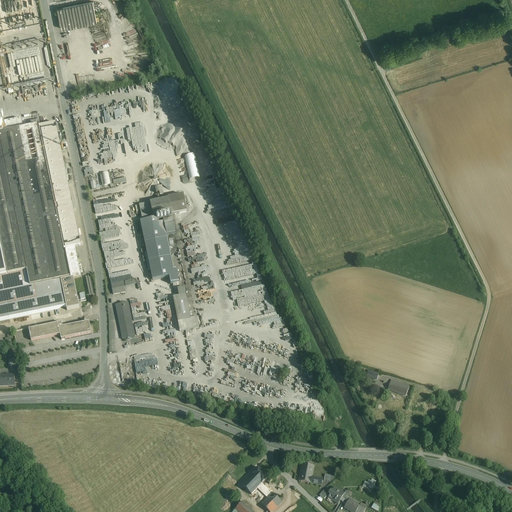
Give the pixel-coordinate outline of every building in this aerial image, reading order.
[(57,9),(61,29),(97,22),(93,2),(57,9)] [(406,50),(397,53),(399,59),(408,57),(406,51),(406,50)] [(387,59),(382,61),(387,70),(391,68),(387,59)] [(22,119),(2,123),(3,132),(4,134),(24,130),(22,119)] [(70,192),(56,123),(39,127),(64,249),(65,249),(75,247),(81,246),(73,207),(66,209),(64,199),(63,194),(70,192)] [(69,274),(39,127),(4,134),(0,134),(0,138),(27,272),(8,276),(0,277),(0,320),(66,307),(67,310),(80,308),(74,279),(70,280),(70,279),(69,274)] [(0,237),(8,276),(27,272),(0,138),(0,237)] [(187,157),(190,180),(202,179),(198,155),(187,157)] [(103,186),(128,183),(127,173),(119,174),(119,180),(114,181),(113,172),(101,174),(103,186)] [(214,174),(207,175),(209,184),(206,184),(208,190),(217,188),(214,174)] [(158,201),(139,205),(143,221),(169,216),(172,215),(168,199),(161,201),(157,182),(157,180),(156,179),(155,179),(154,180),(153,181),(154,182),(158,201)] [(184,195),(168,198),(168,199),(172,215),(187,212),(184,195)] [(71,197),(64,199),(66,209),(73,207),(71,197)] [(169,220),(169,216),(163,217),(167,235),(175,234),(173,220),(169,220)] [(143,221),(141,222),(145,245),(168,241),(167,235),(163,217),(143,221)] [(168,241),(145,245),(153,281),(169,277),(175,276),(174,270),(168,241)] [(75,247),(65,249),(70,274),(69,274),(70,279),(71,279),(82,277),(75,247)] [(175,276),(169,277),(171,285),(179,283),(176,270),(174,270),(175,276)] [(93,275),(87,277),(91,295),(97,294),(93,275)] [(123,282),(112,285),(114,295),(125,292),(123,282)] [(185,288),(178,290),(179,297),(173,298),(175,307),(174,307),(175,313),(176,313),(178,323),(191,321),(191,319),(185,288)] [(128,303),(116,305),(123,340),(135,337),(128,303)] [(191,321),(178,323),(180,332),(199,328),(197,317),(191,319),(191,321)] [(89,322),(63,327),(62,323),(29,330),(31,341),(60,335),(61,339),(92,333),(89,322)] [(378,374),(369,371),(366,380),(371,382),(372,379),(376,380),(378,374)] [(14,375),(0,375),(0,387),(15,386),(14,375)] [(403,388),(396,386),(397,382),(391,380),(388,390),(406,396),(409,387),(404,385),(403,388)] [(313,467),(302,465),(299,482),(310,484),(311,477),(313,467)] [(269,480),(260,470),(253,477),(263,486),(264,485),(269,480)] [(263,486),(253,477),(243,488),(252,497),(258,491),(263,486)] [(322,479),(311,477),(310,484),(321,486),(322,479)] [(363,486),(374,489),(376,481),(368,479),(367,482),(364,481),(363,486)] [(274,495),(264,485),(263,486),(258,491),(268,501),(274,495)] [(344,494),(334,488),(329,497),(333,500),(333,501),(338,504),(341,499),(344,494)] [(324,491),(319,497),(323,500),(328,495),(324,491)] [(268,501),(264,506),(270,511),(276,511),(284,505),(274,495),(268,501)] [(232,511),(254,511),(244,500),(232,511)] [(347,506),(346,507),(352,510),(351,511),(355,511),(359,506),(350,501),(347,506)]
